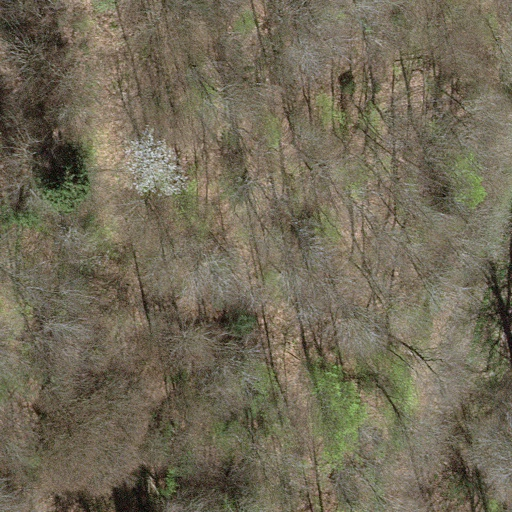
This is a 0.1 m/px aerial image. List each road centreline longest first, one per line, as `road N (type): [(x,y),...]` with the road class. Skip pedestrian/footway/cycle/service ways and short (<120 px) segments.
road 1 (track): [(63,511),(107,178),(103,0)]
road 2 (track): [(511,186),(414,511)]
